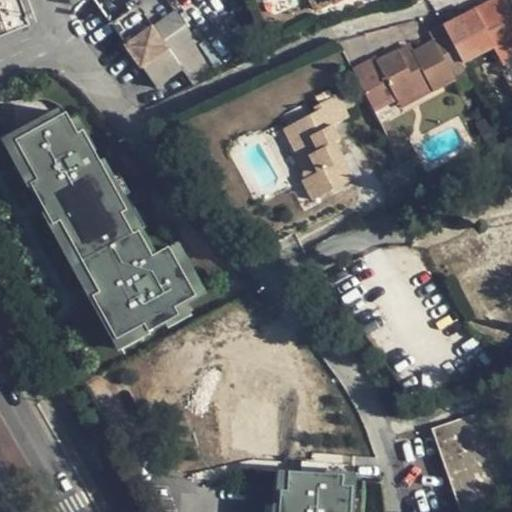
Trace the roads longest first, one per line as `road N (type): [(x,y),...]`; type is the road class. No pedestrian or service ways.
road 1 (residential): [(58,33),(189,205),(324,338),(379,435),(397,511)]
road 2 (unknown): [(511,154),(278,286)]
road 3 (primary): [(77,511),(0,374)]
